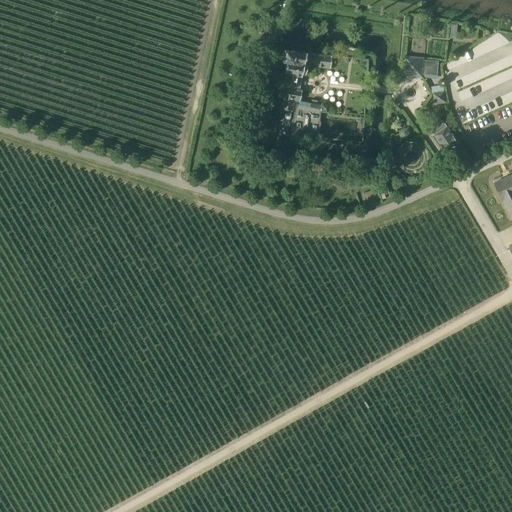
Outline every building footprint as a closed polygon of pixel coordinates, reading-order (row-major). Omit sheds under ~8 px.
[(284,46),(282,56),(281,62),(285,62),(281,85),(281,86),(279,97),(282,97),(281,108),(292,110),(294,110),(289,131),(318,134),(320,112),(326,112),(327,105),(320,105),(299,101),(301,90),(299,90),(302,72),(304,73),(305,65),(331,68),(333,54),(296,49),(296,48),(284,46)] [(423,78),(423,74),(437,76),(439,62),(425,60),(425,59),(405,56),(403,75),(423,78)] [(270,95),(279,97),(281,86),(272,85),(270,95)] [(435,104),(446,103),(445,90),(433,92),(435,104)] [(445,152),(458,142),(445,123),(436,129),(433,132),(435,135),(434,135),(445,151),(445,152)] [(288,127),(280,126),(279,134),(287,136),(288,127)] [(511,174),(496,182),(495,182),(494,183),(495,184),(511,218),(511,217),(511,174)]
